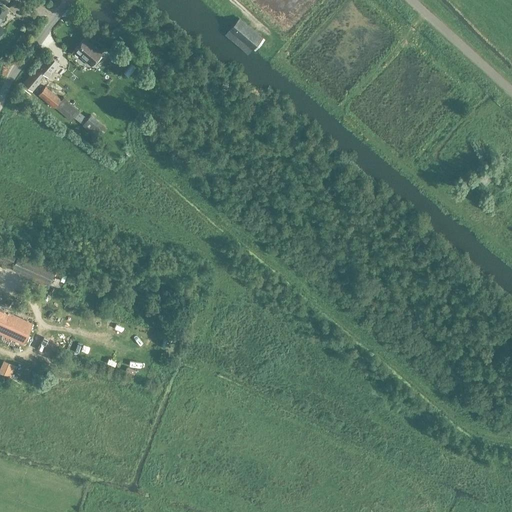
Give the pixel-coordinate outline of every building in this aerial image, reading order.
[(239,18),(230,29),(239,36),(248,26),(239,18)] [(101,53),(84,38),(73,50),(91,65),(101,53)] [(57,62),(46,52),(21,81),(31,89),(43,74),(45,76),(57,62)] [(54,106),(60,98),(44,86),(37,95),(53,108),(54,106)] [(70,120),(73,116),(78,111),(78,110),(62,97),(60,98),(54,106),(70,120)] [(82,123),(86,118),(78,111),(73,116),(82,123)] [(105,127),(90,113),(82,123),(97,137),(105,127)] [(484,186),(491,179),(481,170),(474,177),(484,186)] [(0,263),(10,268),(16,254),(0,247),(0,263)] [(19,253),(12,270),(49,286),(57,268),(19,253)] [(0,332),(22,342),(30,324),(0,310),(0,332)] [(0,361),(0,370),(8,374),(12,365),(1,360),(0,361)] [(26,381),(31,368),(23,365),(19,378),(26,381)]
